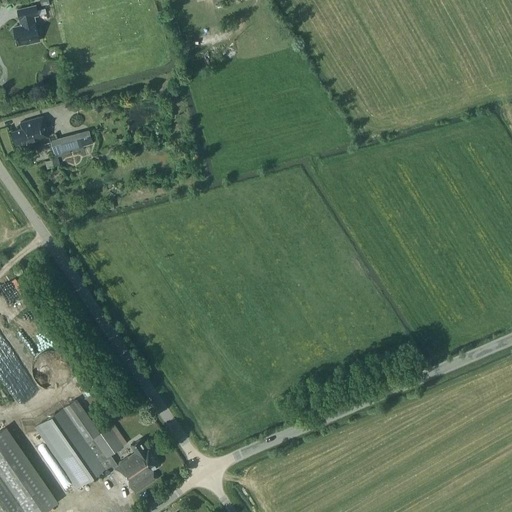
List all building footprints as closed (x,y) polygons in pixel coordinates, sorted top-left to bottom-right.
[(34,22),(33,16),(46,13),(45,7),(36,9),(35,5),(17,9),(19,19),(21,26),(13,27),(15,37),(17,44),(26,42),(26,43),(39,40),(35,22),(34,22)] [(18,143),(19,145),(50,136),(48,128),(47,128),(45,122),(44,123),(42,116),(20,122),(21,128),(11,131),(14,144),(18,143)] [(53,151),(49,152),(50,155),(49,155),(50,159),(45,160),(47,168),(60,164),(58,156),(73,152),(73,151),(84,148),(83,146),(93,143),(89,129),(50,140),(53,151)] [(71,378),(71,374),(71,370),(69,366),(68,364),(65,360),(62,358),(58,356),(55,355),(51,355),(46,356),(44,357),(40,359),(38,362),(35,365),(34,367),(33,371),(33,375),(33,379),(35,382),(36,385),(39,389),(43,391),(46,392),(49,393),(53,393),(57,393),(60,392),(63,390),(66,387),(68,384),(70,381),(71,378)] [(140,438),(130,445),(134,452),(117,463),(110,453),(123,444),(110,425),(87,441),(64,407),(35,428),(77,488),(110,465),(121,482),(125,479),(134,493),(158,477),(152,469),(159,465),(147,447),(146,447),(140,438)] [(0,511),(41,511),(57,501),(6,427),(0,431),(0,511)]
